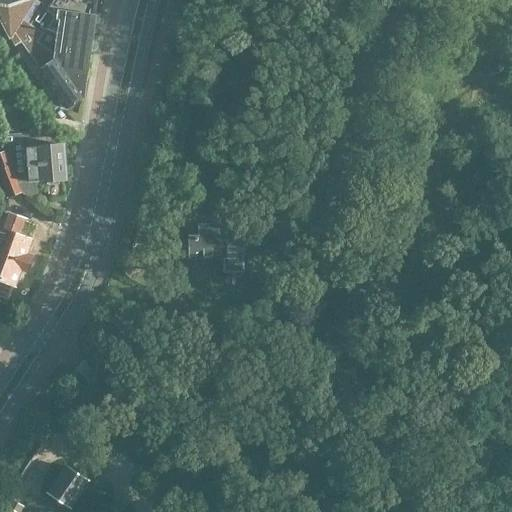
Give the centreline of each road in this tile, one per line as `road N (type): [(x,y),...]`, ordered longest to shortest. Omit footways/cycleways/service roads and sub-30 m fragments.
road 1 (tertiary): [(126,132),(157,0)]
road 2 (tertiary): [(133,0),(105,128)]
